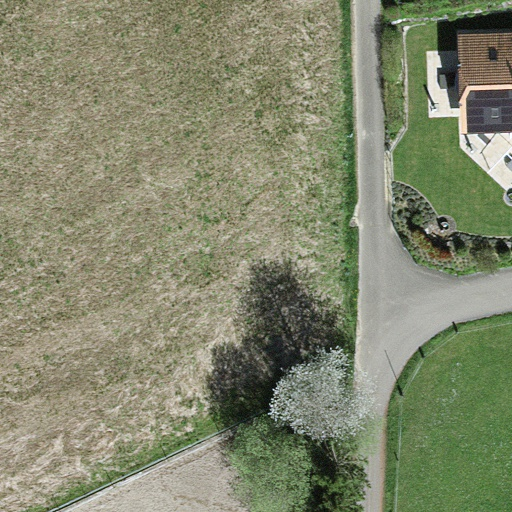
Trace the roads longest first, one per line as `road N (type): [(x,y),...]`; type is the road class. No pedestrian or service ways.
road 1 (residential): [(511,293),(367,316),(364,511)]
road 2 (track): [(362,0),(367,316)]
